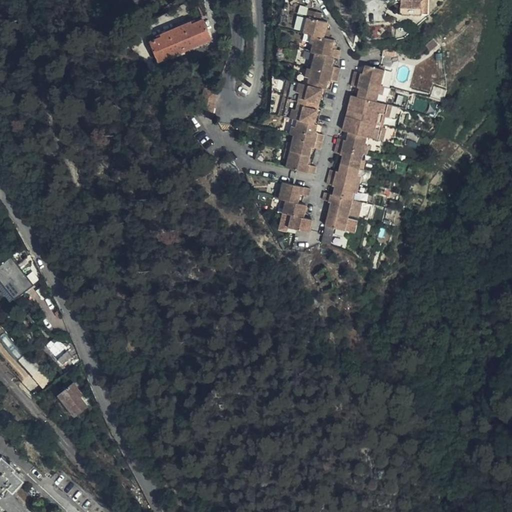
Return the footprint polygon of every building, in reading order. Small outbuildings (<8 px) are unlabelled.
[(321,13),(308,10),(303,32),(311,34),(315,35),(323,37),(327,22),(320,20),(321,13)] [(298,14),(295,28),(303,29),(305,16),(298,14)] [(211,40),(203,20),(191,24),(190,22),(161,33),(162,36),(150,41),(158,61),(211,40)] [(331,39),(323,37),(315,35),(313,44),(310,51),(315,52),(334,57),(338,59),(340,51),(336,49),(332,48),(334,40),(331,39)] [(311,68),(339,75),(340,68),(337,66),(332,66),(334,57),(315,52),(312,61),(311,68)] [(385,70),(366,65),(364,74),(355,72),(353,79),(381,86),(385,70)] [(323,88),(326,89),(328,81),(334,82),(337,83),(339,75),(311,68),(308,77),(306,84),(323,88)] [(379,94),(381,86),(353,79),(351,86),(354,87),(360,88),(358,97),(378,102),(379,94)] [(298,119),(314,123),(318,108),(303,105),(304,100),(319,103),(323,88),(306,84),(291,81),(288,95),(283,116),(298,119)] [(219,90),(205,88),(203,96),(217,98),(219,90)] [(284,94),(279,115),(283,116),(288,95),(284,94)] [(382,103),(378,102),(358,97),(352,95),(349,110),(364,114),(362,120),(347,116),(343,131),(349,132),(368,137),(374,139),(376,129),(380,113),(382,103)] [(209,102),(202,100),(200,114),(207,116),(209,102)] [(303,105),(318,108),(319,103),(304,100),(303,105)] [(213,117),(216,103),(209,102),(207,116),(213,117)] [(364,114),(349,110),(347,116),(362,120),(364,114)] [(296,127),(294,135),(322,142),(324,135),(320,134),(316,132),(317,124),(314,123),(298,119),(296,127)] [(347,140),(341,139),(338,138),(336,146),(364,153),(366,144),(368,137),(349,132),(347,140)] [(292,143),(290,150),(310,156),(312,147),(317,149),(320,149),(322,142),(294,135),(292,143)] [(364,153),(336,146),(335,153),(337,154),(343,155),(341,163),(360,168),(364,153)] [(287,159),(285,167),(314,174),(316,166),(312,165),(308,164),(310,156),(290,150),(287,159)] [(360,168),(341,163),(339,172),(333,170),(330,170),(328,177),(357,184),(359,175),(360,168)] [(357,184),(328,177),(327,184),(329,185),(335,186),(334,195),(353,200),(354,192),(357,184)] [(281,199),(285,199),(298,203),(300,194),(304,196),(308,197),(310,189),(283,182),(281,189),(281,190),(279,198),(281,199)] [(334,195),(327,193),(325,193),(323,200),(328,202),(331,203),(329,211),(349,216),(353,200),(334,195)] [(283,208),(282,212),(287,213),(291,214),(303,217),(306,205),(302,204),(298,203),(285,199),(283,208)] [(329,211),(326,226),(335,228),(346,231),(349,216),(329,211)] [(297,229),(309,232),(312,219),(303,217),(291,214),(289,222),(288,226),(297,229)] [(326,226),(322,242),(331,245),(335,228),(326,226)] [(32,283),(6,251),(0,255),(0,258),(3,262),(0,263),(0,278),(14,297),(32,283)] [(335,287),(326,267),(314,274),(320,282),(319,282),(324,291),(335,287)] [(73,368),(76,365),(70,357),(71,357),(66,351),(71,348),(67,345),(66,344),(65,343),(64,343),(63,343),(61,345),(58,342),(54,345),(51,341),(47,345),(63,363),(66,360),(73,368)] [(87,406),(81,397),(83,395),(73,382),(58,394),(74,415),(87,406)] [(2,454),(0,456),(0,457),(5,463),(9,460),(2,454)] [(0,493),(7,486),(13,491),(24,479),(14,469),(15,467),(9,460),(5,463),(0,457),(0,493)]
